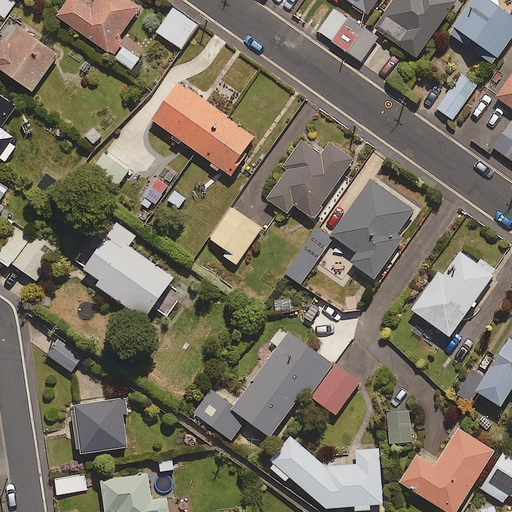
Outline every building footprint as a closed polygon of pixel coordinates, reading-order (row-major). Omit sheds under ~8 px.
[(16,3),(10,0),(0,0),(0,15),(4,19),(16,3)] [(122,48),(117,45),(141,11),(125,0),(73,0),(59,21),(114,59),(122,48)] [(341,0),(367,18),(380,0),(341,0)] [(456,6),(447,0),(398,0),(376,33),(418,62),(456,6)] [(511,43),(511,22),(480,0),(475,0),(449,37),(467,50),(470,46),(497,65),(511,43)] [(334,10),(318,32),(332,42),(348,21),(334,10)] [(199,28),(174,11),(157,35),(182,52),(199,28)] [(58,59),(15,29),(0,49),(0,74),(32,97),(58,59)] [(378,40),(366,32),(350,56),(362,65),(378,40)] [(226,48),(211,37),(197,57),(212,68),(226,48)] [(140,62),(123,50),(116,62),(132,73),(140,62)] [(478,88),(462,76),(437,110),(453,122),(478,88)] [(511,78),(496,100),(511,111),(511,78)] [(256,142),(180,87),(154,124),(230,179),(256,142)] [(0,133),(17,109),(0,97),(0,170),(1,171),(18,148),(0,135),(0,133)] [(511,125),(495,151),(511,162),(511,125)] [(323,159),(303,146),(285,171),(289,173),(267,205),(288,218),(294,209),(314,222),(353,164),(330,149),(323,159)] [(0,203),(9,190),(0,183),(0,216),(4,210),(0,206),(0,203)] [(415,214),(372,184),(333,240),(359,257),(352,267),(376,284),(404,243),(398,239),(415,214)] [(224,259),(237,268),(263,231),(231,209),(209,242),(227,254),(224,259)] [(136,239),(107,218),(72,266),(99,286),(97,289),(146,324),(175,282),(129,249),(136,239)] [(34,241),(17,229),(0,251),(0,263),(9,270),(12,266),(36,284),(60,253),(38,236),(34,241)] [(318,264),(301,252),(284,275),(301,287),(318,264)] [(496,278),(462,254),(445,279),(440,277),(413,315),(451,342),(496,278)] [(291,300),(273,301),(273,315),(291,314),(291,300)] [(334,369),(289,337),(237,410),(212,392),(194,417),(232,444),(246,425),(271,443),(301,402),(307,407),(334,369)] [(511,342),(478,398),(502,412),(511,396),(511,342)] [(79,365),(54,347),(47,357),(72,375),(79,365)] [(360,385),(337,369),(314,403),(337,419),(360,385)] [(128,417),(126,402),(76,409),(82,459),(128,453),(123,418),(128,417)] [(410,414),(389,416),(392,449),(413,447),(410,414)] [(460,511),(496,455),(459,432),(435,470),(418,459),(401,487),(440,511),(460,511)] [(372,511),(373,510),(383,510),(380,452),(357,454),(358,469),(326,471),(289,438),(264,466),(285,485),(289,480),(325,511),(372,511)] [(482,493),(505,507),(509,499),(511,500),(511,459),(505,455),(482,493)] [(87,491),(84,475),(55,480),(58,497),(87,491)] [(152,505),(148,478),(102,486),(106,511),(168,511),(167,502),(152,505)]
